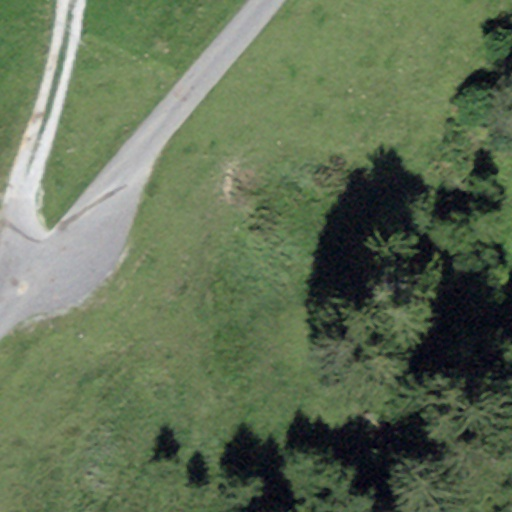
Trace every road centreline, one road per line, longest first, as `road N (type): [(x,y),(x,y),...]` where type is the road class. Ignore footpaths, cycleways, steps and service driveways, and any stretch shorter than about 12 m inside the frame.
road 1 (unclassified): [(0,322),(268,0)]
road 2 (track): [(77,0),(69,60),(25,203),(24,291)]
